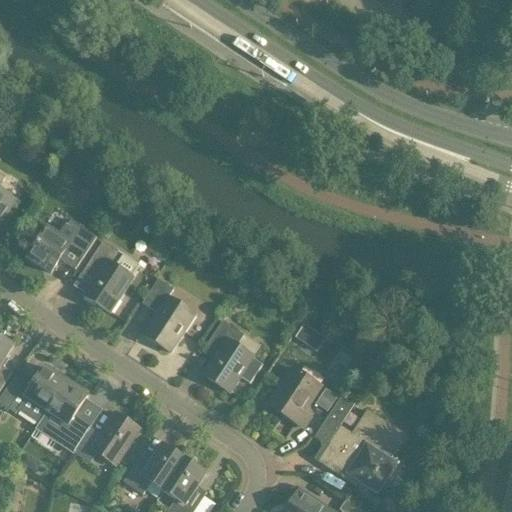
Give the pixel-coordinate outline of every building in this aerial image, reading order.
[(417,0),(420,2),(409,18),(418,24),(434,0),(417,0)] [(291,94),(288,98),(306,110),(309,105),(291,94)] [(0,223),(13,203),(0,193),(0,185),(4,179),(0,175),(0,223)] [(123,196),(110,190),(108,195),(121,201),(123,196)] [(46,232),(27,260),(50,275),(59,261),(75,271),(97,239),(71,222),(58,240),(46,232)] [(132,281),(131,281),(136,273),(137,272),(137,270),(137,269),(137,267),(136,266),(135,266),(123,258),(102,244),(86,269),(98,277),(84,297),(109,315),(132,281)] [(156,316),(142,336),(171,355),(195,319),(167,300),(173,292),(158,282),(141,306),(156,316)] [(222,323),(206,348),(218,356),(204,377),(229,394),(239,379),(249,386),(262,367),(235,350),(244,337),(222,323)] [(308,325),(300,338),(320,352),(329,338),(308,325)] [(0,339),(0,390),(11,375),(0,367),(0,365),(12,348),(0,339)] [(18,411),(39,425),(66,384),(44,369),(24,399),(18,395),(8,410),(15,415),(18,411)] [(292,369),(268,407),(295,425),(319,387),(292,369)] [(371,371),(366,378),(374,383),(378,376),(371,371)] [(0,406),(7,411),(8,410),(18,395),(23,386),(13,379),(0,398),(0,406)] [(66,384),(39,425),(60,439),(56,444),(62,448),(73,456),(90,430),(73,419),(85,401),(87,397),(66,384)] [(325,390),(315,405),(327,413),(337,398),(325,390)] [(322,449),(315,459),(356,486),(358,483),(376,495),(396,465),(389,461),(405,437),(367,412),(351,436),(339,428),(354,404),(342,396),(316,435),(326,441),(324,444),(325,449),(322,449)] [(90,430),(73,456),(88,465),(95,455),(114,467),(138,431),(114,415),(100,437),(90,430)] [(163,493),(183,461),(161,447),(150,464),(140,458),(123,484),(142,496),(150,484),(163,493)] [(32,465),(31,459),(26,456),(20,465),(28,470),(32,465)] [(193,511),(203,499),(193,492),(204,475),(183,461),(163,493),(175,501),(167,511),(193,511)] [(327,511),(298,493),(285,511),(327,511)] [(339,511),(362,511),(346,501),(339,511)]
